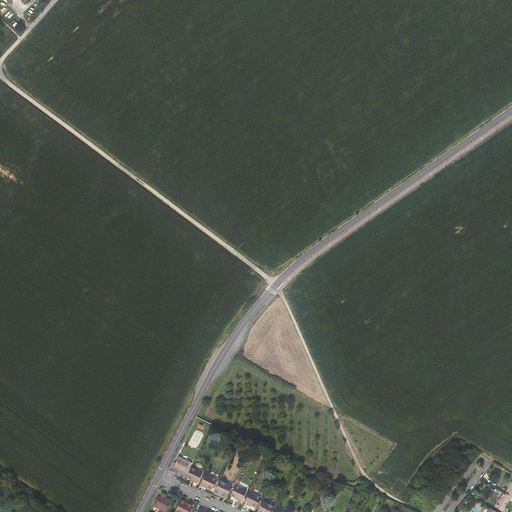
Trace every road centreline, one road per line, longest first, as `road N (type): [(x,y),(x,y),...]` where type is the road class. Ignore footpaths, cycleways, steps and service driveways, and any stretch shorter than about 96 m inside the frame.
road 1 (track): [(423,511),(363,475),(278,288),(0,74)]
road 2 (tertiary): [(275,285),(511,110)]
road 3 (tertiary): [(275,285),(214,367),(158,477)]
